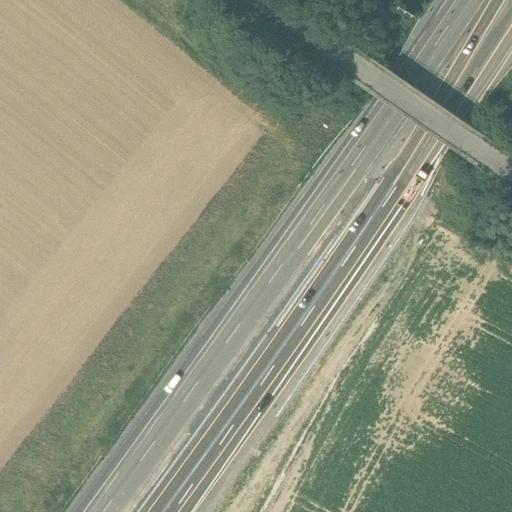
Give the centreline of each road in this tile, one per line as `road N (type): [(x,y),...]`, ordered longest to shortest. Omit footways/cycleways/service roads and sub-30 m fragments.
road 1 (motorway): [(465,0),(100,511)]
road 2 (motorway): [(162,511),(511,16)]
road 3 (unclassified): [(257,0),(511,177)]
